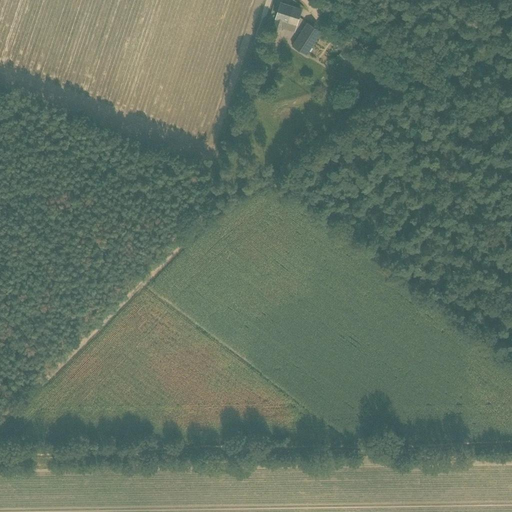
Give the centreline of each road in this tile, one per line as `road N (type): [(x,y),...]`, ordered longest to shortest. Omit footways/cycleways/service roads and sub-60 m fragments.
road 1 (track): [(0,452),(511,446)]
road 2 (track): [(0,422),(184,241),(207,195),(261,26)]
road 3 (track): [(511,138),(315,0)]
